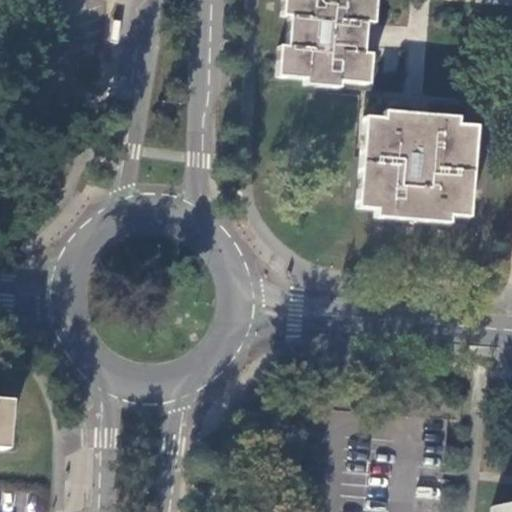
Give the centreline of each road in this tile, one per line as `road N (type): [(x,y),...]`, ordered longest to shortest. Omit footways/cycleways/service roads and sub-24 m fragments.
road 1 (secondary): [(239,309),(511,329)]
road 2 (tertiary): [(149,0),(130,152),(106,224)]
road 3 (tertiary): [(198,224),(205,0)]
road 4 (tertiary): [(166,511),(178,425),(196,372)]
road 5 (tertiary): [(102,370),(101,511)]
